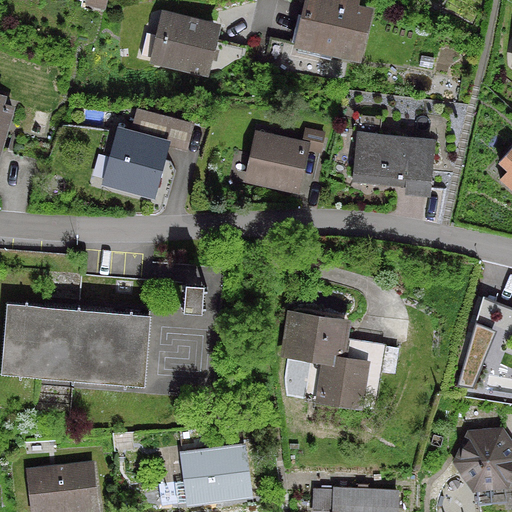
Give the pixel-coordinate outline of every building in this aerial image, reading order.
[(341,0),(306,0),(306,6),(297,43),(295,52),(329,59),(331,52),(356,58),(366,14),(340,7),(341,0)] [(221,25),(162,10),(149,63),(208,77),(209,74),(217,40),(221,25)] [(268,36),(262,66),(276,69),(283,40),(268,36)] [(247,47),(217,40),(209,74),(239,81),(247,47)] [(0,142),(10,107),(0,103),(0,142)] [(115,158),(108,183),(152,195),(158,171),(153,169),(166,123),(135,115),(129,134),(116,130),(109,156),(115,158)] [(304,145),(259,135),(249,179),(294,190),(304,147),(319,151),(322,134),(307,131),(304,145)] [(371,149),(356,147),(353,178),(391,182),(398,182),(398,179),(407,180),(406,192),(424,194),(426,194),(431,143),(372,137),(371,149)] [(511,149),(511,148),(498,162),(507,170),(498,179),(511,191),(511,149)] [(5,303),(0,368),(0,373),(143,385),(148,315),(5,303)] [(312,355),(343,359),(346,342),(339,341),(341,325),(335,324),(336,318),(307,314),(306,320),(292,318),(287,350),(312,355)] [(362,374),(364,362),(343,359),(312,355),(304,399),(371,410),(377,377),(362,374)] [(511,450),(499,431),(469,434),(456,462),(473,486),(503,484),(511,464),(511,450)] [(184,480),(160,483),(162,505),(248,494),(242,445),(180,453),(184,480)] [(95,506),(90,464),(26,472),(30,511),(49,511),(50,511),(95,506)] [(394,511),(395,492),(365,491),(366,485),(357,485),(356,491),(333,490),(333,491),(313,490),(313,509),(332,510),(332,511),(394,511)]
